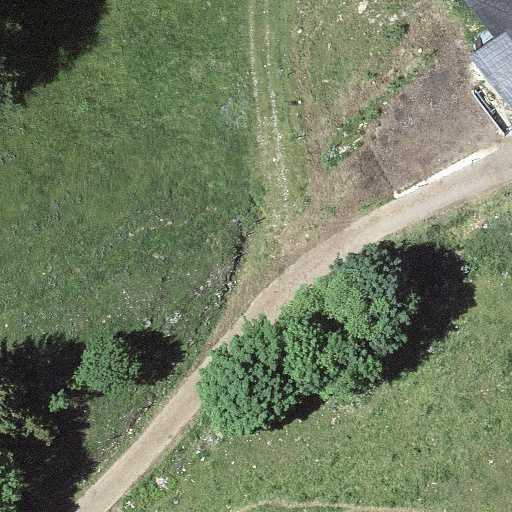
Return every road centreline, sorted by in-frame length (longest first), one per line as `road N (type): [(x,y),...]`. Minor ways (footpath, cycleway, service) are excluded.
road 1 (track): [(90,511),(305,273),(450,187),(511,164)]
road 2 (track): [(305,273),(271,86),(276,0)]
